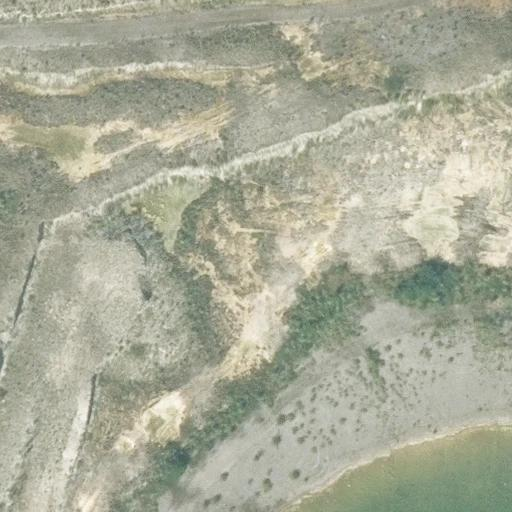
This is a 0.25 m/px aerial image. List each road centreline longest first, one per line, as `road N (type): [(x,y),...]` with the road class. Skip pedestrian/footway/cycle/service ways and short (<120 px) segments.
road 1 (track): [(174,511),(231,448),(330,361),(410,319),(511,304)]
road 2 (track): [(0,38),(73,38),(376,0)]
